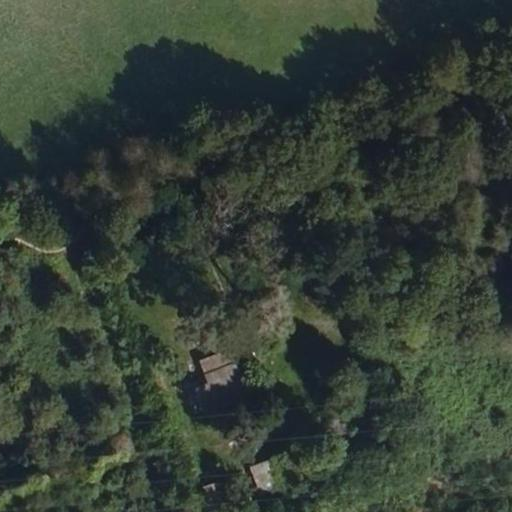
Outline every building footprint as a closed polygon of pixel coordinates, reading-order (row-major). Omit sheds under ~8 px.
[(232,362),(226,346),(197,358),(203,374),(232,362)] [(236,398),(230,384),(239,380),(232,362),(203,374),(206,382),(193,387),(203,411),(236,398)] [(245,394),(239,380),(230,384),(236,398),(245,394)] [(294,480),(285,454),(256,464),(258,469),(250,472),(258,493),(294,480)] [(226,503),(223,495),(218,484),(210,487),(209,482),(194,487),(203,511),(223,504),(226,503)] [(251,501),(245,487),(223,495),(226,503),(223,504),(226,510),(251,501)]
